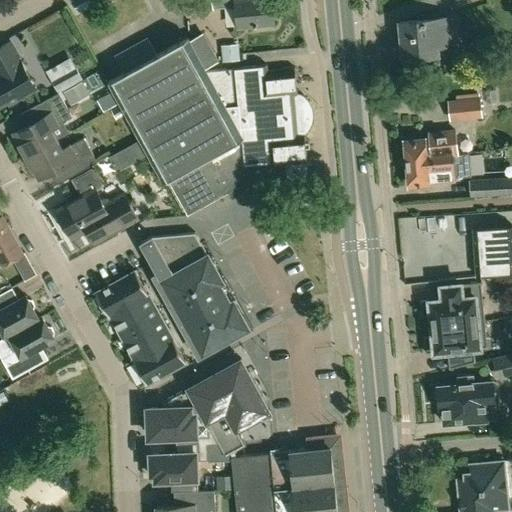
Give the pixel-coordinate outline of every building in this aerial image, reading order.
[(184,0),(185,11),(236,6),(238,27),(274,24),(273,20),(276,18),(275,9),(272,8),(271,0),(184,0)] [(85,2),(75,8),(77,12),(88,6),(85,2)] [(454,17),(400,22),(403,56),(438,53),(438,46),(456,44),(454,17)] [(204,28),(188,37),(205,69),(222,60),(204,28)] [(207,71),(205,69),(188,37),(157,54),(147,38),(115,56),(124,72),(108,81),(164,181),(168,179),(188,215),(233,190),(234,192),(246,185),(245,183),(272,168),(277,167),(285,166),(287,181),(309,178),(305,135),(307,133),(311,127),(314,121),(314,113),(313,106),(309,99),(302,93),(297,92),(295,68),(267,70),(267,65),(207,71)] [(0,104),(8,100),(10,102),(36,88),(10,41),(0,46),(0,104)] [(221,44),(223,61),(239,60),(238,43),(221,44)] [(79,81),(58,92),(66,106),(86,94),(79,81)] [(58,92),(38,104),(44,116),(14,133),(27,155),(57,139),(51,128),(72,117),(66,106),(58,92)] [(481,98),(457,100),(449,101),(451,119),(483,116),(481,98)] [(456,180),(455,178),(471,177),(469,153),(458,154),(455,130),(429,133),(430,142),(424,143),(424,138),(405,140),(406,144),(404,146),(405,153),(407,155),(408,170),(407,173),(407,179),(409,181),(410,185),(456,180)] [(39,178),(52,171),(69,161),(76,174),(97,162),(84,138),(63,149),(57,139),(27,155),(39,178)] [(123,151),(111,158),(118,170),(130,163),(123,151)] [(72,237),(87,229),(94,242),(138,218),(124,193),(104,204),(96,189),(101,186),(102,182),(96,171),(91,170),(73,180),(82,196),(57,209),(60,215),(59,220),(64,230),(69,231),(72,237)] [(511,178),(470,181),(471,197),(511,194),(511,178)] [(0,260),(2,265),(14,258),(22,253),(22,252),(6,224),(2,216),(0,217),(0,260)] [(511,225),(473,228),(476,276),(511,273),(511,225)] [(142,241),(153,261),(203,352),(241,331),(234,320),(242,316),(233,301),(230,303),(219,282),(222,280),(214,265),(206,269),(202,261),(209,257),(207,254),(195,232),(153,236),(152,236),(142,241)] [(135,270),(96,292),(109,316),(111,315),(135,358),(133,359),(147,383),(186,361),(135,270)] [(431,315),(432,326),(485,320),(481,281),(441,285),(442,298),(420,301),(422,316),(431,315)] [(26,295),(18,300),(4,307),(0,299),(0,325),(6,336),(42,316),(38,318),(34,309),(35,305),(32,300),(28,298),(26,295)] [(13,378),(33,367),(26,355),(40,347),(55,339),(53,336),(54,332),(51,327),(47,325),(42,316),(6,336),(6,337),(10,335),(16,346),(9,349),(11,353),(2,358),(13,378)] [(488,346),(485,320),(432,326),(433,336),(424,337),(425,353),(447,350),(449,368),(475,361),(474,348),(488,346)] [(497,374),(511,370),(511,354),(493,359),(497,374)] [(241,358),(229,365),(188,387),(207,421),(226,411),(236,430),(238,429),(270,411),(241,358)] [(437,388),(435,391),(435,397),(439,400),(439,407),(442,407),(444,423),(474,420),(474,421),(496,419),(493,380),(473,382),(473,376),(458,377),(459,383),(437,385),(437,388)] [(246,444),(238,429),(236,430),(226,411),(207,421),(188,387),(162,402),(162,408),(149,409),(149,415),(148,415),(148,417),(149,417),(149,427),(148,427),(148,429),(149,429),(150,436),(163,435),(163,437),(165,436),(165,435),(176,435),(176,444),(207,442),(207,443),(217,443),(225,456),(246,444)] [(208,459),(207,443),(207,442),(176,444),(176,452),(150,454),(151,473),(155,473),(156,480),(171,479),(172,491),(198,490),(196,460),(208,459)] [(337,511),(331,446),(232,456),(231,456),(236,511),(337,511)] [(495,511),(495,509),(509,508),(504,460),(470,463),(471,477),(457,478),(460,511),(495,511)] [(198,490),(182,491),(183,505),(156,506),(156,511),(215,511),(214,490),(198,490)]
